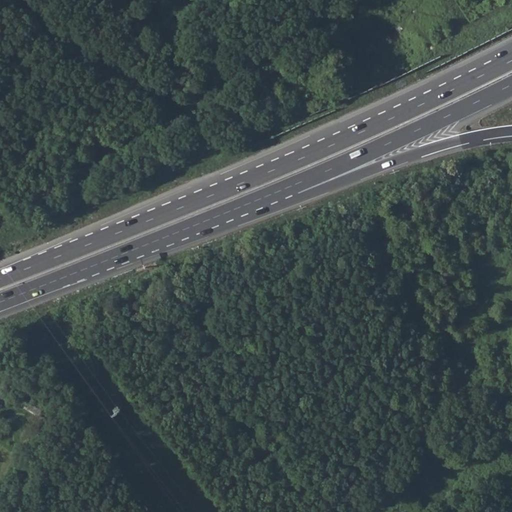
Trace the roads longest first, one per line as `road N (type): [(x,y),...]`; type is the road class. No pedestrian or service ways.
road 1 (motorway): [(511,60),(305,156),(0,278)]
road 2 (motorway): [(0,301),(282,189)]
road 3 (motorway): [(282,189),(511,83)]
road 4 (motorway): [(282,189),(319,189),(440,144),(511,130)]
